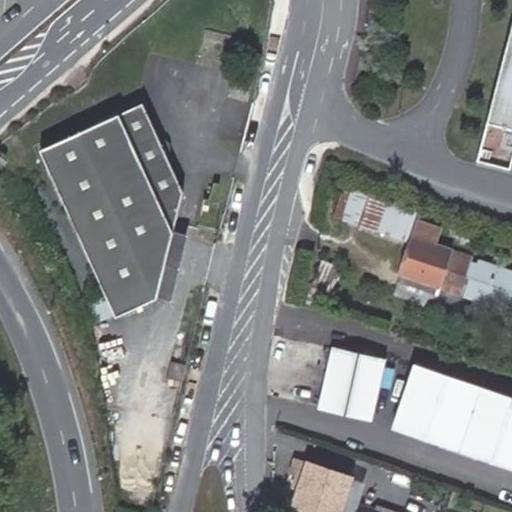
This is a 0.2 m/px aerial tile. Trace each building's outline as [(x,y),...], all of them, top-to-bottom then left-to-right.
[(511,27),(478,161),(511,169),(511,165),(511,27)] [(38,151),(116,318),(157,300),(183,193),(141,104),(38,151)] [(375,231),(385,202),(352,190),(342,219),(375,231)] [(403,209),(385,202),(375,231),(393,237),(403,209)] [(419,220),(401,275),(439,287),(441,281),(470,291),(467,302),(508,317),(511,304),(511,276),(485,267),(484,269),(477,267),(480,260),(434,243),(439,227),(419,220)] [(434,301),(437,292),(439,287),(401,275),(397,288),(434,301)] [(439,287),(437,292),(467,302),(470,291),(441,281),(439,287)] [(388,363),(337,348),(320,405),(370,422),(388,363)] [(191,375),(195,357),(179,353),(174,371),(191,375)] [(511,397),(414,365),(392,426),(511,466),(511,397)] [(339,511),(350,480),(296,461),(292,474),(303,478),(295,503),(322,511),(339,511)]
